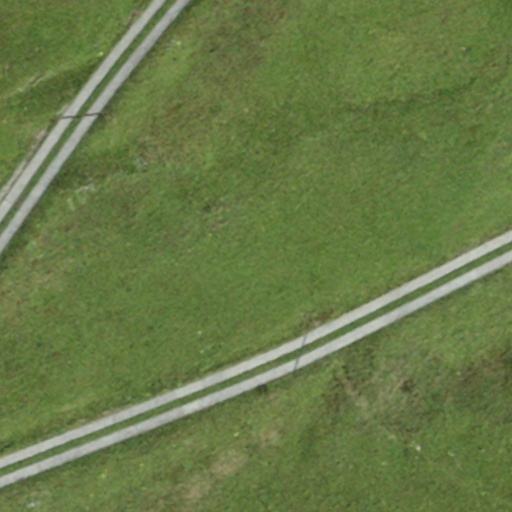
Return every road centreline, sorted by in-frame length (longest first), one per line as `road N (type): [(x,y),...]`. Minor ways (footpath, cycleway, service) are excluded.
road 1 (track): [(0,475),(412,295),(511,243)]
road 2 (track): [(171,0),(124,51),(0,224)]
